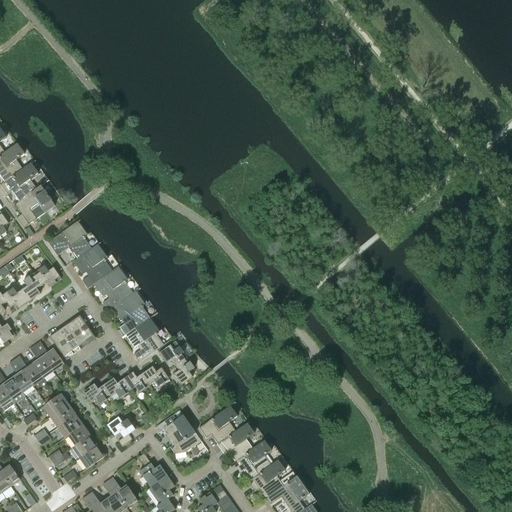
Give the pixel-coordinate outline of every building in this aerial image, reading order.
[(0,176),(4,182),(4,183),(22,170),(16,160),(24,155),(17,144),(4,153),(0,156),(0,176)] [(9,189),(18,202),(36,190),(36,189),(29,180),(38,174),(31,164),(22,170),(4,183),(4,182),(0,185),(4,192),(5,192),(6,192),(9,189)] [(40,186),(36,189),(36,190),(18,202),(14,205),(21,215),(16,218),(23,228),(54,207),(40,186)] [(69,248),(77,259),(79,257),(80,258),(91,249),(84,240),(85,239),(84,237),(86,236),(77,222),(47,243),(57,256),(69,248)] [(87,289),(94,285),(93,284),(112,272),(111,271),(105,262),(105,261),(104,260),(107,258),(97,245),(91,249),(80,258),(79,257),(77,259),(73,262),(82,275),(85,273),(88,277),(82,281),(87,289)] [(33,274),(41,286),(46,282),(50,287),(61,280),(53,268),(48,272),(44,267),(33,274)] [(118,267),(111,271),(112,272),(93,284),(94,285),(103,298),(106,295),(108,299),(102,304),(108,312),(111,309),(132,294),(125,284),(126,284),(125,282),(127,280),(118,267)] [(41,286),(33,274),(23,282),(26,287),(21,290),(29,302),(40,294),(36,289),(41,286)] [(13,289),(2,296),(6,302),(6,303),(10,308),(15,304),(18,309),(29,302),(21,290),(16,294),(13,289)] [(125,336),(135,328),(149,319),(143,309),(143,308),(142,307),(144,305),(135,291),(132,294),(111,309),(120,322),(123,320),(126,324),(119,328),(125,336)] [(79,317),(72,322),(85,342),(88,345),(95,340),(93,337),(79,317)] [(139,363),(156,351),(164,345),(157,336),(157,335),(156,333),(158,332),(149,319),(135,328),(125,336),(134,349),(137,347),(140,350),(133,355),(139,363)] [(85,342),(72,322),(64,327),(78,347),(85,342)] [(0,326),(0,339),(3,344),(14,336),(7,325),(2,328),(0,326)] [(78,347),(64,327),(57,333),(71,352),(78,347)] [(63,357),(71,352),(57,333),(49,338),(63,357)] [(164,345),(156,351),(166,365),(171,361),(175,366),(186,358),(173,339),(164,345)] [(40,342),(34,346),(53,372),(63,365),(53,350),(48,354),(40,342)] [(43,379),(53,372),(34,346),(29,349),(37,361),(32,364),(43,379)] [(19,357),(14,360),(32,387),(43,379),(32,364),(27,368),(19,357)] [(194,369),(186,358),(175,366),(178,371),(173,375),(181,386),(192,378),(189,372),(194,369)] [(22,394),(32,387),(14,360),(9,364),(17,375),(12,379),(22,394)] [(141,375),(149,386),(154,382),(158,388),(169,380),(161,369),(156,372),(152,367),(141,375)] [(0,373),(0,384),(14,404),(24,397),(22,394),(12,379),(6,383),(0,373)] [(149,386),(141,375),(136,378),(133,373),(122,380),(130,392),(135,388),(139,393),(149,386)] [(119,399),(130,392),(122,380),(117,384),(113,379),(102,386),(110,397),(115,394),(119,399)] [(0,406),(1,408),(3,412),(14,404),(0,384),(0,406)] [(110,397),(102,386),(97,390),(94,384),(83,392),(91,403),(96,400),(100,405),(110,397)] [(42,407),(50,418),(68,405),(64,400),(67,398),(63,393),(42,407)] [(72,410),(68,405),(50,418),(57,428),(78,414),(74,409),(72,410)] [(216,445),(217,445),(235,432),(229,423),(237,417),(230,406),(198,428),(205,438),(206,438),(207,438),(211,435),(217,445),(216,445)] [(27,426),(36,420),(32,414),(23,421),(27,426)] [(81,419),(78,414),(57,428),(64,438),(68,436),(82,426),(79,421),(81,419)] [(172,416),(164,421),(154,429),(158,434),(163,431),(175,448),(171,450),(174,455),(186,453),(201,442),(183,416),(176,421),(172,416)] [(107,426),(114,437),(120,433),(123,438),(118,442),(122,447),(132,440),(128,435),(135,430),(127,419),(122,423),(118,418),(107,426)] [(247,424),(235,432),(217,445),(221,451),(221,452),(222,452),(225,449),(234,462),(233,462),(234,463),(252,449),(246,440),(254,434),(247,424)] [(86,431),(82,426),(68,436),(75,446),(92,434),(88,429),(86,431)] [(34,437),(37,442),(47,435),(44,430),(34,437)] [(75,446),(72,449),(79,459),(97,446),(93,441),(96,440),(92,434),(75,446)] [(51,440),(47,435),(37,442),(41,447),(51,440)] [(264,441),(252,449),(234,463),(240,472),(245,469),(250,476),(251,479),(252,479),(270,467),(269,467),(263,457),(271,451),(264,441)] [(97,446),(79,459),(86,470),(107,455),(103,450),(100,452),(97,446)] [(52,463),(62,456),(58,451),(48,457),(52,463)] [(139,472),(150,488),(167,476),(159,466),(154,469),(143,454),(138,458),(145,468),(139,472)] [(65,461),(62,456),(52,463),(56,468),(65,461)] [(278,461),(269,467),(270,467),(252,479),(251,479),(247,482),(252,488),(252,489),(253,489),(253,488),(256,486),(265,499),(283,487),(283,486),(277,477),(285,471),(278,461)] [(0,471),(11,487),(20,481),(9,466),(3,470),(0,466),(0,471)] [(11,487),(0,471),(0,490),(2,494),(11,487)] [(67,483),(76,477),(73,471),(63,478),(67,483)] [(167,499),(168,500),(173,496),(169,491),(174,487),(167,476),(150,488),(148,490),(159,505),(161,504),(167,499)] [(283,487),(265,499),(270,505),(281,498),(290,511),(301,511),(305,510),(305,509),(299,502),(309,495),(296,477),(283,486),(283,487)] [(107,482),(126,508),(136,501),(126,486),(121,490),(113,478),(107,482)] [(120,511),(126,508),(107,482),(102,486),(110,497),(105,501),(113,511),(120,511)] [(210,492),(213,498),(223,491),(219,486),(210,492)] [(226,496),(223,491),(213,498),(217,503),(226,496)] [(213,498),(210,492),(199,500),(202,505),(197,509),(199,511),(215,511),(212,508),(217,504),(218,504),(217,503),(213,498)] [(113,511),(105,501),(100,504),(92,493),(87,496),(97,511),(113,511)] [(36,504),(29,494),(24,497),(31,507),(36,504)] [(97,511),(87,496),(82,500),(90,511),(89,511),(97,511)] [(230,501),(226,496),(217,503),(218,504),(217,504),(220,508),(230,501)] [(159,505),(151,511),(172,511),(175,510),(168,500),(167,499),(161,504),(159,505)] [(223,511),(233,505),(230,501),(220,508),(222,511),(223,511)] [(22,511),(16,503),(11,507),(14,511),(22,511)]
